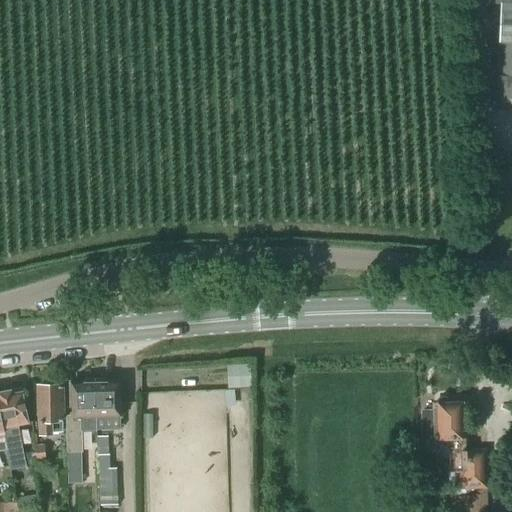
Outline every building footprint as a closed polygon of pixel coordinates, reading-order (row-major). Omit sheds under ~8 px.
[(511,110),(511,0),(488,0),(489,3),(501,4),(496,110),(511,110)] [(96,418),(95,379),(86,379),(83,381),(70,382),(70,415),(65,416),(66,452),(82,452),(81,419),(96,418)] [(104,379),(95,379),(96,418),(121,418),(120,380),(107,381),(104,379)] [(38,385),(40,435),(53,434),(53,433),(63,433),(62,420),(63,420),(62,384),(38,385)] [(0,416),(7,450),(6,450),(10,470),(26,467),(18,426),(29,423),(21,391),(14,393),(13,389),(0,391),(0,416)] [(450,495),(450,511),(487,511),(486,489),(487,489),(486,450),(463,450),(462,402),(432,403),(432,410),(421,410),(422,441),(448,441),(449,489),(453,489),(454,496),(450,495)] [(107,436),(97,437),(99,494),(117,493),(116,476),(109,476),(107,436)] [(36,461),(47,460),(46,444),(35,445),(36,461)] [(0,511),(14,511),(14,508),(7,510),(5,502),(0,502),(0,511)]
